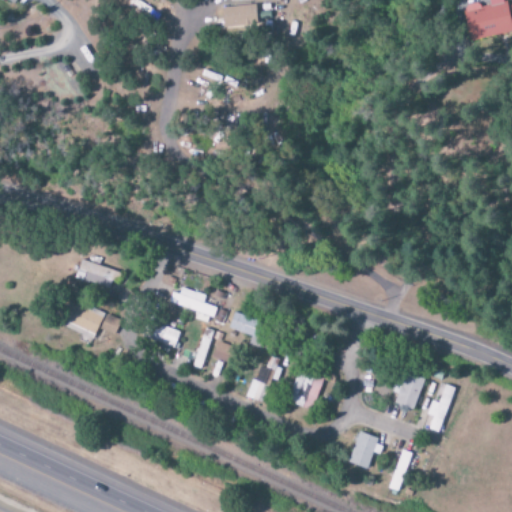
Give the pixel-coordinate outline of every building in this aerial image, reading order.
[(511,5),(504,7),(502,0),(487,0),(489,5),(470,9),(470,12),(464,13),(469,41),(511,33),(511,30),(511,24),(511,23),(511,5)] [(221,8),(222,28),(255,27),(254,7),(221,8)] [(117,272),(80,260),(74,278),(111,290),(117,272)] [(203,304),(205,296),(180,288),(178,295),(171,292),(167,303),(196,312),(193,319),(205,323),(206,317),(213,319),(216,308),(203,304)] [(120,321),(68,301),(58,324),(94,338),(98,330),(114,337),(120,321)] [(228,330),(252,337),(256,321),(232,314),(228,330)] [(153,343),(174,350),(179,333),(159,326),(153,343)] [(192,367),(201,370),(214,332),(204,329),(192,367)] [(230,347),(217,342),(212,358),(225,362),(230,347)] [(278,368),(277,368),(279,361),(269,357),(265,369),(258,367),(246,399),(265,405),(278,368)] [(323,378),(299,369),(286,402),(310,411),(323,378)] [(424,381),(405,374),(393,404),(412,411),(424,381)] [(439,404),(431,402),(427,416),(432,417),(428,432),(439,436),(454,388),(445,385),(439,404)] [(377,439),(357,433),(348,465),(367,470),(372,454),(379,456),(381,447),(375,445),(377,439)]
